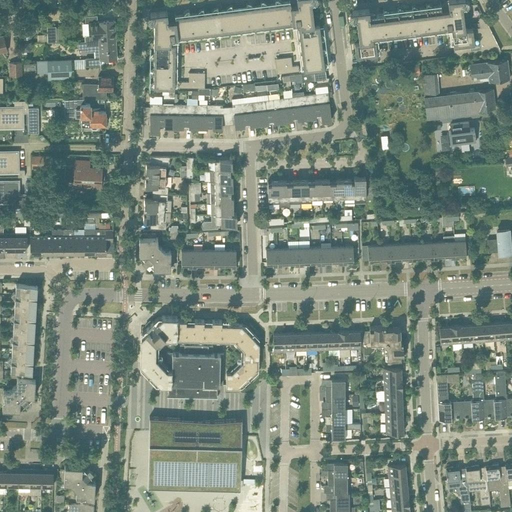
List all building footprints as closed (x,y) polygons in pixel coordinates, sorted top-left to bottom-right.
[(275,0),(276,3),(239,7),(189,14),(189,9),(187,9),(186,10),(185,10),(184,11),(183,12),(183,13),(183,14),(168,16),(167,11),(150,13),(151,21),(154,21),(153,86),(174,87),(175,43),(171,43),(170,37),(193,35),(193,34),(241,28),(249,27),(278,24),(293,22),(293,21),(300,20),(301,26),(298,26),(304,70),(324,67),(319,23),(314,24),(311,1),(314,1),(314,0),(296,0),(282,2),(281,0),(280,0),(275,0)] [(356,19),(359,41),(354,42),(356,57),(377,54),(375,39),(373,40),(372,35),(444,26),(444,25),(451,24),(455,56),(501,50),(485,18),(484,17),(483,16),(482,16),(481,16),(480,17),(479,17),(479,18),(479,19),(479,20),(479,23),(479,27),(474,27),(465,28),(462,5),(465,5),(464,0),(447,0),(448,4),(370,14),(369,8),(352,11),(353,19),(356,19)] [(88,22),(89,34),(86,34),(84,36),(85,40),(86,40),(86,44),(99,43),(98,39),(115,38),(114,20),(97,21),(97,15),(85,15),(85,22),(88,22)] [(56,26),(48,26),(48,41),(56,41),(56,26)] [(85,57),(85,65),(99,65),(99,59),(117,58),(115,38),(98,39),(99,43),(86,44),(86,40),(85,40),(78,41),(78,49),(85,49),(86,51),(91,51),(94,51),(95,57),(85,57)] [(29,42),(20,43),(21,52),(30,51),(29,42)] [(299,70),(299,64),(292,65),(291,56),(275,58),(277,73),(299,70)] [(37,72),(48,72),(48,76),(51,79),(72,79),(71,58),(37,60),(37,72)] [(497,60),(469,63),(470,65),(471,76),(471,78),(480,77),(488,76),(489,80),(489,81),(500,79),(509,78),(507,58),(504,59),(497,60)] [(9,75),(22,75),(21,61),(9,62),(9,75)] [(405,76),(419,75),(418,62),(404,63),(405,76)] [(327,78),(326,70),(313,71),(314,80),(327,78)] [(179,87),(198,87),(205,87),(205,72),(189,72),(189,81),(179,81),(179,87)] [(483,89),(439,94),(437,73),(422,75),(426,108),(427,118),(478,112),(477,110),(495,107),(493,88),(483,89)] [(289,74),(282,75),(284,86),(291,85),(290,81),(289,74)] [(98,75),(98,83),(83,83),(82,97),(106,98),(106,90),(113,90),(113,76),(98,75)] [(243,91),(252,90),(251,83),(242,84),(243,91)] [(291,88),(292,89),(291,89),(295,119),(297,118),(297,119),(307,118),(304,94),(300,95),(299,87),(291,88)] [(283,90),(284,97),(280,97),(283,121),(292,119),(295,119),(291,89),(283,90)] [(328,91),(318,92),(316,93),(319,116),(321,115),(322,120),(331,119),(328,91)] [(319,116),(316,93),(304,94),(307,118),(316,116),(319,116)] [(283,121),(280,97),(268,99),(271,122),(273,121),(273,122),(283,121)] [(84,103),(83,98),(65,98),(65,115),(81,115),(82,124),(90,124),(90,127),(92,129),(97,129),(99,127),(98,124),(106,124),(106,123),(107,121),(107,118),(106,116),(106,111),(90,111),(90,103),(84,103)] [(271,122),(268,99),(256,100),(259,124),(269,122),(271,122)] [(23,113),(28,113),(28,107),(28,101),(28,100),(14,100),(14,107),(0,106),(0,127),(12,127),(12,126),(23,126),(23,113)] [(259,124),(256,100),(244,102),(247,125),(249,124),(250,125),(259,124)] [(244,102),(232,103),(232,106),(228,106),(228,124),(235,123),(235,127),(245,125),(247,125),(244,102)] [(150,123),(149,131),(159,131),(159,126),(162,126),(162,103),(160,103),(150,103),(150,106),(143,106),(143,123),(150,123)] [(174,127),(174,103),(162,103),(162,126),(164,126),(164,127),(174,127)] [(186,126),(186,103),(174,103),(174,127),(183,127),(183,126),(186,126)] [(198,127),(198,103),(186,103),(186,126),(188,126),(188,127),(198,127)] [(210,127),(210,104),(198,103),(198,127),(207,127),(210,127)] [(223,106),(223,104),(210,104),(210,127),(212,127),(222,127),(222,124),(228,124),(228,106),(223,106)] [(28,107),(28,113),(28,132),(39,132),(38,107),(32,107),(28,107)] [(451,130),(448,131),(450,145),(476,141),(474,128),(469,128),(469,122),(450,124),(451,130)] [(1,151),(0,151),(0,172),(18,172),(18,176),(25,176),(24,169),(18,169),(18,152),(1,152),(1,151)] [(32,168),(54,168),(55,155),(32,155),(32,168)] [(149,163),(146,163),(146,171),(146,174),(166,175),(166,165),(169,165),(170,156),(150,156),(149,163)] [(232,166),(232,159),(214,159),(214,170),(230,170),(232,170),(232,167),(232,166)] [(75,160),(75,163),(65,163),(64,179),(74,180),(74,182),(73,184),(75,184),(75,183),(99,185),(100,185),(100,184),(100,182),(104,182),(105,171),(101,171),(101,169),(102,167),(100,167),(89,167),(89,161),(75,160)] [(232,170),(230,170),(214,170),(210,170),(210,181),(233,180),(232,173),(232,170)] [(145,177),(145,185),(152,186),(152,192),(168,193),(168,186),(165,186),(166,175),(146,174),(146,177),(145,177)] [(354,175),(354,178),(355,202),(366,202),(366,199),(374,199),(372,183),(365,183),(365,175),(354,175)] [(351,178),(344,179),(344,182),(344,197),(344,202),(355,202),(354,178),(354,179),(351,179),(351,178)] [(314,179),(314,180),(311,180),(311,183),(312,198),(322,197),(322,183),(322,179),(314,179)] [(329,180),(329,179),(322,179),(322,183),(322,197),(333,197),(333,183),(333,179),(329,180)] [(336,179),(333,179),(333,183),(333,197),(344,197),(344,182),(344,179),(336,179)] [(0,201),(13,202),(13,207),(25,207),(25,194),(19,194),(18,181),(9,182),(9,181),(0,180),(0,201)] [(233,188),(233,180),(210,181),(210,192),(231,191),(232,191),(232,188),(233,188)] [(268,180),(268,203),(279,203),(279,198),(279,184),(279,180),(271,181),(268,181),(268,180)] [(286,181),(286,180),(279,180),(279,184),(279,198),(290,198),(290,184),(290,181),(286,181)] [(293,180),(293,181),(290,181),(290,184),(290,198),(290,203),(301,202),(300,184),(300,180),(293,180)] [(308,180),(300,180),(300,184),(301,202),(312,202),(312,198),(311,183),(311,180),(308,180)] [(232,191),(231,191),(210,192),(211,203),(233,202),(233,194),(232,194),(232,191)] [(152,198),(144,198),(144,206),(144,209),(164,210),(164,200),(167,200),(168,193),(152,192),(152,198)] [(233,210),(233,202),(211,203),(211,213),(234,213),(234,212),(233,213),(233,210)] [(41,211),(41,209),(30,209),(30,212),(30,218),(41,218),(41,217),(41,211)] [(143,220),(145,220),(151,221),(150,227),(166,228),(166,221),(163,221),(164,210),(144,209),(144,212),(143,220)] [(211,220),(204,220),(202,222),(202,228),(218,227),(218,224),(237,224),(236,212),(234,212),(234,213),(211,213),(211,220)] [(94,228),(94,235),(95,235),(95,251),(106,251),(106,241),(112,241),(112,228),(94,228)] [(511,249),(511,229),(509,230),(509,228),(496,229),(497,238),(487,238),(488,252),(511,249)] [(62,229),(52,229),(52,235),(52,252),(63,252),(62,229)] [(73,251),(73,235),(73,229),(62,229),(63,252),(73,251)] [(178,238),(178,230),(169,230),(169,238),(178,238)] [(15,246),(15,233),(4,233),(4,246),(4,249),(15,249),(15,246)] [(27,249),(27,233),(15,233),(15,246),(15,249),(27,249)] [(153,268),(171,268),(171,264),(175,264),(175,254),(174,251),(170,252),(170,249),(164,249),(158,243),(158,237),(155,237),(155,233),(143,233),(143,237),(139,237),(139,254),(148,254),(148,255),(142,261),(146,265),(153,259),(153,268)] [(30,235),(30,242),(30,252),(41,252),(41,235),(30,235)] [(52,252),(52,235),(41,235),(41,252),(52,252)] [(84,251),(84,235),(73,235),(73,251),(84,251)] [(95,235),(94,235),(84,235),(84,251),(95,251),(95,235)] [(466,254),(465,239),(454,240),(455,258),(460,258),(460,254),(466,254)] [(444,255),(443,240),(433,241),(434,260),(438,259),(438,256),(444,255)] [(455,258),(454,240),(443,240),(444,255),(450,255),(450,259),(455,258)] [(423,256),(422,241),(411,242),(412,261),(417,260),(416,257),(423,256)] [(434,260),(433,241),(422,241),(423,256),(428,256),(429,260),(434,260)] [(412,261),(411,242),(400,243),(401,258),(407,257),(407,261),(412,261)] [(390,262),(389,243),(378,244),(379,259),(385,258),(386,262),(390,262)] [(401,258),(400,243),(389,243),(390,262),(395,262),(395,258),(401,258)] [(368,253),(368,263),(374,263),(373,259),(379,259),(378,244),(367,244),(368,253)] [(343,264),(342,245),(331,246),(332,261),(337,261),(337,264),(343,264)] [(353,260),(353,245),(342,245),(343,264),(347,264),(347,260),(353,260)] [(321,265),(320,246),(309,247),(310,262),(316,261),(316,265),(321,265)] [(332,261),(331,246),(320,246),(321,265),(326,265),(325,261),(332,261)] [(288,262),(288,247),(277,248),(277,266),(282,266),(282,263),(288,262)] [(299,266),(298,247),(288,247),(288,262),(294,262),(294,266),(299,266)] [(310,262),(309,247),(298,247),(299,266),(304,265),(304,262),(310,262)] [(266,248),(266,263),(273,263),(273,267),(277,266),(277,248),(266,248)] [(181,249),(181,264),(187,264),(187,268),(192,268),(192,249),(181,249)] [(203,264),(203,249),(192,249),(192,268),(197,268),(197,264),(203,264)] [(214,268),(214,249),(203,249),(203,264),(209,264),(209,268),(214,268)] [(225,264),(225,249),(214,249),(214,268),(219,268),(219,264),(225,264)] [(236,249),(226,249),(225,249),(225,264),(231,264),(231,268),(236,268),(236,249)] [(7,358),(10,362),(11,362),(11,370),(32,371),(37,284),(16,283),(15,291),(14,291),(11,294),(14,297),(15,297),(14,313),(13,313),(10,315),(12,318),(14,319),(13,334),(11,334),(8,337),(11,340),(12,340),(11,356),(10,356),(7,358)] [(140,362),(150,372),(147,374),(156,383),(171,383),(172,351),(167,351),(167,363),(158,354),(158,344),(163,339),(234,341),(241,348),(241,359),(231,369),(230,372),(226,372),(226,387),(237,387),(248,378),(250,380),(250,379),(248,377),(258,368),(259,342),(252,334),(254,332),(253,331),(251,333),(241,323),(221,323),(221,320),(212,319),(212,322),(204,322),(204,319),(194,319),(194,322),(186,322),(186,319),(177,319),(177,316),(162,315),(155,323),(153,320),(146,327),(148,329),(141,336),(140,362)] [(506,339),(504,321),(493,322),(495,340),(506,339)] [(495,340),(493,322),(482,323),(484,340),(495,340)] [(484,340),(482,323),(472,324),(473,341),(484,340)] [(461,324),(450,325),(451,343),(462,342),(461,325),(461,324)] [(473,341),(472,324),(461,325),(462,342),(473,341)] [(386,346),(387,358),(388,364),(400,363),(399,357),(403,357),(403,353),(403,345),(402,345),(402,340),(400,340),(400,335),(400,326),(392,327),(386,328),(386,325),(382,326),(382,325),(374,325),(374,326),(369,326),(369,330),(363,330),(364,342),(370,342),(382,342),(386,346)] [(450,325),(439,326),(440,344),(451,343),(450,325)] [(338,330),(338,331),(338,348),(350,348),(349,330),(338,330)] [(360,340),(360,330),(349,330),(350,348),(361,347),(360,340)] [(317,349),(316,331),(306,332),(306,349),(317,349)] [(328,349),(327,331),(316,331),(317,349),(328,349)] [(338,348),(338,331),(327,331),(328,349),(338,348)] [(295,350),(295,332),(284,333),(284,350),(295,350)] [(306,349),(306,332),(295,332),(295,350),(306,349)] [(284,333),(273,333),(274,350),(284,350),(284,333)] [(213,344),(180,344),(180,352),(172,351),(171,383),(173,383),(173,395),(195,396),(217,397),(217,384),(223,384),(224,353),(213,352),(213,344)] [(401,367),(398,367),(391,367),(383,367),(384,378),(401,377),(401,367)] [(496,374),(494,374),(496,396),(494,398),(483,399),(484,415),(494,415),(494,417),(507,416),(507,414),(506,397),(505,370),(496,371),(496,374)] [(10,389),(3,389),(3,391),(0,391),(0,403),(2,404),(2,408),(20,409),(20,400),(21,399),(27,407),(31,403),(25,396),(26,395),(34,396),(35,378),(31,378),(32,374),(19,373),(19,377),(17,377),(16,384),(10,389)] [(402,377),(401,377),(384,378),(384,390),(402,389),(402,377)] [(341,379),(331,379),(331,386),(325,386),(325,394),(345,393),(345,379),(341,379)] [(482,379),(472,379),(473,397),(471,399),(461,400),(461,417),(471,416),(472,418),(484,417),(484,415),(483,399),(482,379)] [(436,381),(439,420),(452,419),(451,417),(461,417),(461,400),(450,401),(448,399),(447,381),(436,381)] [(402,399),(402,389),(384,390),(385,400),(402,399)] [(325,394),(325,401),(331,401),(331,408),(345,408),(345,393),(325,394)] [(402,410),(402,399),(385,400),(385,411),(402,410)] [(345,408),(331,408),(331,415),(325,415),(325,423),(345,423),(345,408)] [(403,421),(402,410),(385,411),(385,422),(403,421)] [(149,416),(149,417),(152,417),(151,460),(178,460),(178,478),(210,479),(210,477),(238,478),(239,422),(239,419),(242,419),(242,418),(212,420),(199,421),(180,422),(180,418),(149,416)] [(385,422),(385,423),(386,433),(403,432),(403,421),(385,422)] [(325,430),(331,430),(331,437),(345,437),(345,423),(325,423),(325,430)] [(347,462),(334,462),(334,469),(328,469),(328,477),(347,477),(347,462)] [(492,464),(485,465),(486,475),(488,486),(495,485),(499,488),(501,506),(510,505),(508,484),(506,474),(499,475),(498,462),(492,463),(492,464)] [(406,474),(405,463),(388,465),(389,476),(406,474)] [(472,465),(465,466),(467,476),(468,486),(475,486),(479,489),(481,504),(490,503),(488,486),(486,475),(480,476),(478,463),(472,464),(472,465)] [(93,473),(89,468),(82,475),(82,474),(82,465),(65,464),(64,468),(64,475),(64,481),(64,483),(70,483),(76,490),(75,496),(78,496),(84,497),(90,497),(94,497),(95,480),(86,479),(93,473)] [(444,468),(445,470),(445,474),(446,474),(448,491),(455,491),(460,494),(461,504),(470,503),(468,486),(467,476),(460,476),(458,464),(458,465),(446,467),(446,468),(444,468)] [(6,468),(6,471),(6,487),(7,487),(7,485),(18,485),(18,469),(6,468)] [(29,485),(30,469),(18,469),(18,485),(29,485)] [(41,485),(41,469),(30,469),(29,485),(41,485)] [(53,479),(53,469),(41,469),(41,485),(53,486),(53,479)] [(407,485),(406,474),(389,476),(389,486),(407,485)] [(328,485),(332,485),(334,485),(334,492),(336,492),(347,491),(347,477),(328,477),(328,485)] [(408,496),(407,485),(389,486),(390,497),(408,496)] [(347,491),(336,492),(336,498),(330,498),(330,506),(349,506),(349,491),(347,491)] [(408,495),(408,496),(390,497),(391,508),(409,507),(408,495)] [(93,511),(94,505),(90,504),(69,503),(68,511),(93,511)]
